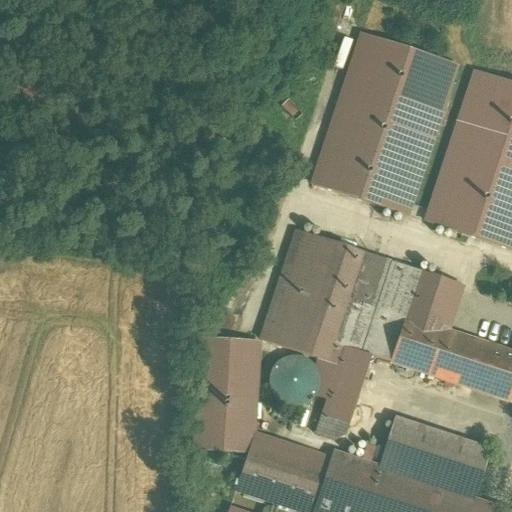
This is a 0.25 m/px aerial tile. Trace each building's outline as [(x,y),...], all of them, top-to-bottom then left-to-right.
[(457,68),(362,36),(313,187),(407,218),(457,68)] [(511,86),(472,73),(425,221),(511,248),(511,86)] [(390,264),(297,234),(261,343),(317,362),(315,369),(317,374),(318,376),(320,384),(319,392),(318,394),(315,399),(327,402),(344,350),(330,345),(345,301),(375,310),(390,264)] [(375,310),(345,301),(330,345),(344,350),(327,402),(315,437),(335,444),(345,438),(372,359),(428,377),(428,378),(507,404),(511,389),(511,385),(511,384),(511,355),(444,333),(459,287),(390,264),(375,310)] [(231,344),(201,342),(194,452),(248,455),(236,493),(295,511),(314,511),(330,462),(253,437),(258,352),(231,351),(231,344)] [(318,394),(320,384),(317,374),(312,366),(303,360),(293,359),(284,361),(275,366),(270,375),(268,385),(271,394),(276,403),(285,408),(294,410),(304,408),(312,402),(318,394)] [(490,453),(394,422),(379,470),(378,471),(474,502),(490,453)] [(471,511),(474,502),(378,471),(379,470),(340,457),(331,459),(330,462),(314,511),(471,511)] [(508,511),(474,502),(471,511),(508,511)]
